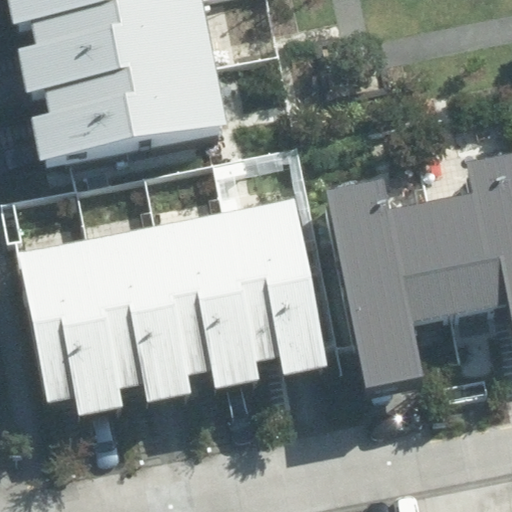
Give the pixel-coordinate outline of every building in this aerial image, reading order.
[(8,0),(12,19),(30,15),(112,0),(8,0)] [(201,0),(112,0),(30,15),(36,45),(17,48),(25,87),(43,83),(211,52),(201,0)] [(353,3),(311,5),(316,84),(357,81),(353,3)] [(211,52),(43,83),(48,112),(30,115),(38,155),(56,151),(224,120),(211,52)] [(396,97),(313,96),(312,127),(395,129),(396,97)] [(511,304),(511,307),(511,152),(468,161),(474,189),(388,206),(382,177),(325,188),(364,389),(421,378),(410,323),(511,304)] [(285,375),(330,366),(296,197),(19,252),(50,404),(75,399),(78,415),(123,406),(119,389),(144,384),(148,401),(194,391),(190,375),(212,371),(215,386),(262,377),(258,360),(281,356),(285,375)]
